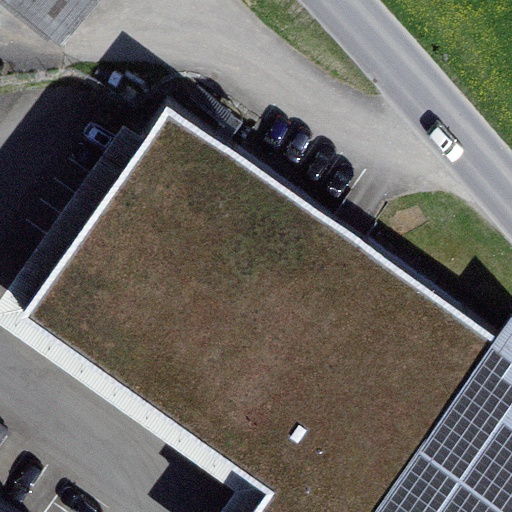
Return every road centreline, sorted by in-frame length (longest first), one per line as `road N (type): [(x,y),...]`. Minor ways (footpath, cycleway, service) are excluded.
road 1 (tertiary): [(511,199),(338,0)]
road 2 (unknown): [(144,511),(133,467),(0,355)]
